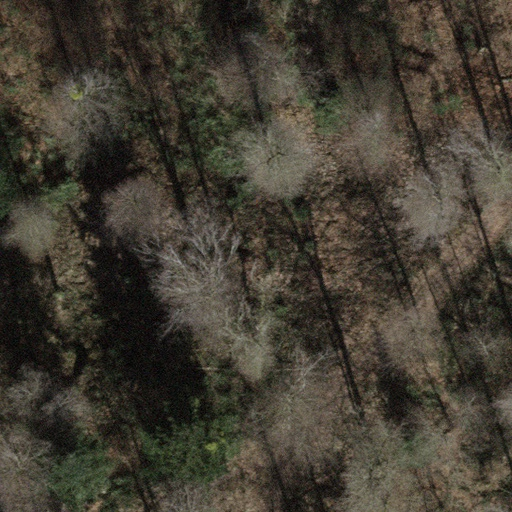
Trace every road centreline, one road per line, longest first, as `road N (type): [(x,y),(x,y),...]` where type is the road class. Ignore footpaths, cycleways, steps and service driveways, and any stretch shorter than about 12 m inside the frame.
road 1 (track): [(304,460),(511,202)]
road 2 (track): [(210,511),(304,460),(302,511)]
